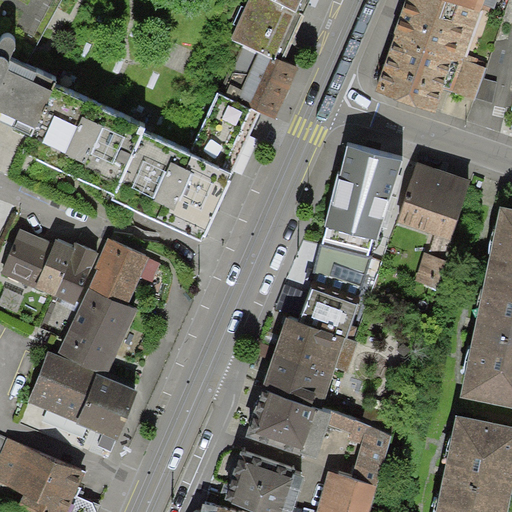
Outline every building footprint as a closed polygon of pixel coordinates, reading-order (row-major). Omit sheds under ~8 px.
[(0,0),(0,31),(37,49),(61,0),(0,0)] [(252,0),(235,41),(282,62),(311,0),(252,0)] [(504,0),(411,0),(374,88),(463,123),(504,0)] [(255,108),(275,67),(238,48),(217,91),(255,108)] [(207,241),(235,172),(0,54),(0,113),(37,127),(20,150),(113,201),(207,241)] [(511,55),(501,104),(511,107),(511,55)] [(349,127),(327,227),(377,243),(409,141),(349,127)] [(416,155),(397,216),(451,233),(470,172),(416,155)] [(511,206),(504,205),(463,396),(511,406),(511,206)] [(361,289),(377,243),(327,227),(323,227),(314,272),(315,273),(361,289)] [(75,306),(98,253),(57,242),(21,228),(0,274),(37,288),(36,294),(44,298),(38,312),(48,317),(56,297),(75,306)] [(146,262),(108,244),(56,355),(47,350),(28,401),(119,437),(140,389),(112,374),(141,306),(131,302),(146,262)] [(451,253),(424,247),(418,277),(445,283),(451,253)] [(350,323),(361,289),(315,273),(304,308),(348,322),(350,323)] [(288,303),(267,372),(325,390),(337,356),(350,360),(359,330),(346,326),(348,322),(304,308),(288,303)] [(325,390),(267,372),(250,422),(317,446),(328,414),(333,399),(335,393),(325,390)] [(333,399),(328,414),(355,424),(358,413),(359,409),(333,399)] [(365,437),(355,469),(380,476),(395,424),(358,413),(355,424),(352,433),(365,437)] [(510,511),(511,502),(511,423),(457,414),(437,511),(510,511)] [(86,475),(16,438),(0,472),(0,511),(100,511),(103,507),(78,496),(86,475)] [(240,445),(226,490),(287,509),(301,464),(240,445)] [(329,462),(314,511),(369,511),(380,476),(355,469),(329,462)] [(272,511),(221,498),(217,510),(199,507),(196,511),(272,511)]
